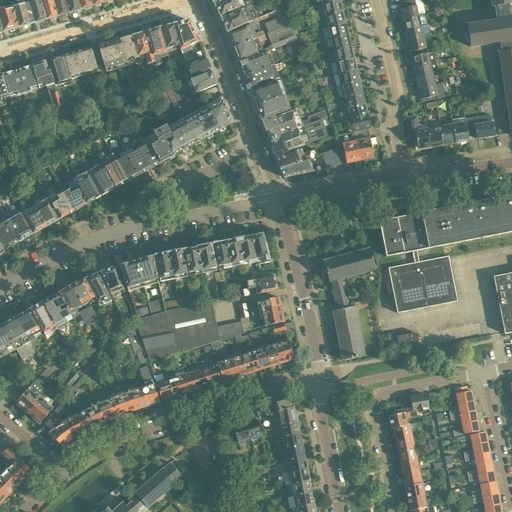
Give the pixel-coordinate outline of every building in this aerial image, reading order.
[(0,0),(0,25),(2,32),(3,32),(9,30),(18,28),(12,6),(4,8),(1,0),(0,0)] [(12,6),(18,28),(33,23),(26,0),(20,0),(21,3),(12,6)] [(26,0),(33,23),(45,20),(39,0),(37,0),(35,1),(34,0),(26,0)] [(39,0),(45,20),(57,16),(52,0),(39,0)] [(52,0),(57,16),(68,13),(64,0),(52,0)] [(64,0),(68,13),(80,10),(77,0),(64,0)] [(77,0),(80,10),(92,6),(90,0),(77,0)] [(241,0),(220,0),(213,3),(220,17),(240,8),(240,7),(244,5),(241,0)] [(319,17),(343,11),(341,5),(340,6),(338,0),(321,4),(316,6),(319,17)] [(511,0),(490,0),(492,7),(494,6),(496,20),(467,25),(470,47),(495,43),(500,42),(501,52),(499,52),(511,134),(511,133),(511,0)] [(283,8),(280,3),(274,6),(274,5),(269,7),(271,13),(283,8)] [(227,32),(252,21),(258,18),(252,5),(246,8),(241,10),(221,19),(227,32)] [(401,21),(417,18),(415,6),(401,9),(402,15),(400,15),(401,21)] [(344,17),(343,11),(319,17),(322,29),(344,23),(343,17),(344,17)] [(406,31),(420,28),(427,26),(425,16),(417,18),(401,21),(402,26),(404,25),(406,31)] [(188,20),(178,23),(173,25),(181,50),(182,54),(191,50),(189,46),(198,42),(188,20)] [(332,39),(348,35),(347,29),(346,29),(344,23),(322,29),(325,40),(332,39)] [(297,40),(294,32),(290,24),(289,25),(269,33),(267,34),(272,45),(273,49),(297,40)] [(180,50),(181,50),(173,25),(159,28),(167,54),(167,53),(180,49),(180,50)] [(251,25),(228,34),(233,48),(264,35),(262,31),(255,34),(251,25)] [(146,32),(156,66),(162,64),(161,58),(168,56),(167,53),(167,54),(159,28),(146,32)] [(420,28),(406,31),(407,36),(405,37),(406,41),(422,38),(420,28)] [(156,68),(156,66),(146,32),(132,36),(138,56),(139,56),(145,54),(148,63),(146,64),(148,70),(156,68)] [(266,40),(264,35),(233,48),(238,61),(263,51),(259,43),(266,40)] [(350,40),(348,35),(332,39),(335,51),(350,47),(349,40),(350,40)] [(138,56),(132,36),(120,40),(127,62),(134,60),(134,59),(139,58),(139,56),(138,56)] [(422,38),(406,41),(407,46),(409,46),(411,51),(425,48),(422,38)] [(127,63),(127,62),(120,40),(98,46),(105,69),(127,63)] [(351,52),(350,47),(335,51),(337,62),(354,58),(353,52),(351,52)] [(98,72),(91,48),(77,52),(84,76),(98,72)] [(71,80),(84,76),(77,52),(64,56),(71,80)] [(268,52),(239,62),(245,76),(273,65),(268,52)] [(433,52),(426,54),(412,57),(413,62),(411,63),(412,68),(436,63),(433,52)] [(71,80),(64,56),(51,60),(58,85),(64,84),(71,82),(71,80)] [(187,81),(211,71),(205,57),(182,67),(187,81)] [(337,62),(340,74),(356,70),(354,64),(355,64),(354,58),(337,62)] [(51,100),(43,102),(45,111),(64,106),(64,104),(60,92),(59,92),(57,86),(55,87),(50,68),(47,69),(45,61),(40,63),(32,65),(38,86),(38,89),(46,86),(51,100)] [(438,74),(436,63),(412,68),(414,73),(416,72),(417,78),(431,75),(438,74)] [(273,65),(245,76),(250,89),(278,79),(273,65)] [(13,71),(3,74),(10,98),(11,98),(17,96),(31,92),(38,90),(37,86),(36,86),(31,66),(21,69),(13,71)] [(357,76),(356,70),(340,74),(333,76),(336,88),(360,81),(358,75),(357,76)] [(195,94),(216,85),(211,72),(186,82),(192,95),(195,94)] [(115,73),(107,75),(109,83),(117,81),(115,73)] [(12,102),(11,98),(10,98),(3,74),(0,74),(0,112),(1,114),(5,113),(4,108),(3,108),(2,107),(6,105),(6,103),(12,102)] [(431,75),(417,78),(419,83),(416,84),(417,89),(434,86),(431,75)] [(166,90),(171,88),(173,87),(171,81),(163,84),(166,90)] [(279,81),(251,91),(253,96),(256,105),(284,95),(279,81)] [(339,99),(346,97),(361,93),(360,87),(361,87),(360,81),(336,88),(339,99)] [(434,86),(417,89),(419,94),(421,93),(422,99),(436,96),(434,86)] [(203,98),(213,94),(218,92),(216,87),(201,94),(203,98)] [(178,102),(171,88),(166,90),(165,90),(172,104),(178,102)] [(363,99),(361,93),(346,97),(349,109),(365,105),(364,99),(363,99)] [(284,95),(256,105),(260,115),(262,120),(289,110),(284,95)] [(206,105),(219,130),(231,123),(221,97),(206,105)] [(152,99),(150,100),(142,103),(145,109),(155,105),(152,99)] [(38,105),(18,110),(20,116),(39,111),(38,105)] [(207,136),(219,130),(206,105),(194,112),(196,116),(207,136)] [(365,105),(349,109),(344,110),(347,122),(351,120),(368,116),(368,114),(367,115),(366,111),(367,110),(365,105)] [(269,139),(303,126),(297,109),(281,115),(263,122),(266,132),(267,132),(269,139)] [(310,123),(327,117),(325,111),(307,117),(310,123)] [(194,143),(207,136),(196,116),(194,112),(181,119),(194,143)] [(371,128),(368,116),(351,120),(354,132),(354,133),(367,129),(371,128)] [(303,126),(269,139),(272,146),(275,156),(328,137),(325,129),(330,127),(327,117),(310,123),(303,126)] [(430,146),(427,130),(426,124),(417,126),(416,117),(406,119),(410,140),(416,139),(417,148),(430,146)] [(132,127),(138,124),(135,118),(129,122),(132,127)] [(451,120),(452,126),(455,144),(468,141),(464,118),(451,120)] [(172,156),(194,143),(181,119),(168,126),(168,125),(167,125),(166,125),(169,131),(172,156)] [(476,139),(495,136),(495,134),(493,122),(474,125),(476,139)] [(147,138),(160,163),(172,156),(169,131),(166,125),(153,132),(154,134),(147,138)] [(455,144),(452,126),(440,127),(443,144),(455,142),(455,144)] [(430,146),(443,144),(440,127),(427,130),(430,146)] [(354,132),(353,132),(359,159),(360,159),(373,156),(369,137),(367,129),(354,133),(354,132)] [(360,160),(360,159),(359,159),(353,132),(351,133),(353,142),(342,144),(346,163),(360,160)] [(160,163),(147,138),(145,135),(134,142),(149,169),(160,163)] [(127,155),(138,175),(149,169),(134,142),(128,145),(130,149),(125,152),(127,155)] [(127,155),(125,152),(123,148),(112,154),(127,181),(138,175),(127,155)] [(297,150),(276,158),(280,170),(317,157),(314,150),(303,154),(301,149),(297,150)] [(280,170),(283,177),(342,165),(337,149),(317,157),(280,170)] [(127,181),(112,154),(106,157),(108,161),(103,164),(104,166),(104,167),(116,188),(127,181)] [(82,162),(85,168),(90,165),(87,159),(82,162)] [(116,188),(104,167),(96,171),(94,167),(88,171),(102,195),(107,192),(107,193),(116,188)] [(83,178),(74,183),(86,204),(95,199),(100,196),(88,175),(87,172),(81,175),(83,178)] [(78,209),(86,204),(74,183),(73,180),(66,184),(67,186),(60,190),(73,212),(78,209)] [(68,214),(73,212),(60,190),(57,185),(55,186),(45,191),(60,219),(68,214)] [(396,217),(379,221),(386,257),(414,251),(416,263),(388,268),(397,313),(457,302),(448,257),(419,262),(416,251),(460,242),(468,241),(511,232),(511,194),(511,195),(406,216),(396,217)] [(41,201),(34,206),(46,226),(54,222),(58,220),(46,199),(41,201)] [(38,231),(46,226),(34,206),(22,212),(34,233),(38,231)] [(4,217),(18,242),(22,240),(32,234),(18,210),(10,214),(4,217)] [(0,245),(3,251),(17,243),(16,243),(18,242),(4,217),(0,219),(0,245)] [(352,238),(350,231),(340,233),(342,240),(352,238)] [(251,237),(255,259),(263,258),(264,263),(270,262),(267,254),(268,254),(265,245),(262,234),(259,235),(251,237)] [(243,262),(255,259),(251,237),(238,239),(243,262)] [(230,264),(243,262),(238,239),(226,241),(230,264)] [(218,266),(230,264),(226,241),(218,243),(213,244),(218,266)] [(211,244),(197,247),(203,274),(212,272),(211,269),(216,268),(211,244)] [(203,274),(197,247),(184,249),(189,273),(194,272),(195,275),(203,273),(203,274)] [(338,307),(347,305),(344,295),(340,280),(367,272),(375,270),(369,248),(362,249),(330,258),(323,260),(329,282),(331,282),(338,307)] [(187,277),(187,274),(182,250),(168,252),(173,276),(174,280),(187,277)] [(160,283),(174,280),(173,276),(168,252),(154,255),(159,279),(160,283)] [(152,256),(119,265),(127,288),(158,279),(153,256),(152,256)] [(126,324),(135,321),(115,267),(100,272),(109,290),(116,306),(126,324)] [(503,331),(504,334),(511,332),(511,272),(493,277),(503,331)] [(98,273),(85,279),(96,300),(99,307),(112,301),(110,298),(98,273)] [(255,288),(256,294),(277,290),(273,275),(246,281),(248,289),(255,288)] [(90,304),(96,300),(85,279),(72,286),(83,306),(89,302),(90,304)] [(235,285),(237,297),(243,296),(241,283),(235,285)] [(80,315),(79,313),(76,310),(83,306),(72,286),(59,292),(73,318),(80,315)] [(67,322),(73,318),(59,292),(58,293),(42,301),(61,335),(65,332),(62,327),(69,324),(67,322)] [(374,303),(376,294),(350,298),(351,303),(372,300),(371,304),(374,303)] [(278,300),(278,297),(259,301),(265,327),(283,323),(283,321),(284,320),(283,316),(282,316),(280,305),(280,304),(280,300),(278,300)] [(62,338),(61,335),(42,301),(42,302),(30,309),(45,336),(57,329),(59,333),(57,335),(60,339),(62,338)] [(179,309),(177,301),(164,303),(166,312),(179,309)] [(180,309),(194,307),(193,301),(179,304),(180,309)] [(212,303),(194,307),(180,309),(165,312),(135,321),(146,350),(149,360),(157,359),(160,358),(173,355),(176,355),(176,354),(201,346),(210,343),(220,340),(234,336),(240,334),(243,333),(243,331),(241,322),(217,327),(212,303)] [(347,305),(338,307),(339,310),(332,311),(342,360),(365,356),(355,307),(348,308),(347,305)] [(85,309),(93,324),(99,321),(91,306),(85,309)] [(163,313),(161,306),(149,310),(151,316),(163,313)] [(87,328),(93,324),(85,309),(79,313),(80,315),(87,328)] [(38,344),(35,338),(42,334),(28,310),(15,317),(29,342),(32,348),(38,344)] [(2,324),(16,349),(22,360),(35,353),(32,348),(29,342),(15,317),(2,324)] [(240,319),(241,322),(243,331),(250,330),(248,318),(240,319)] [(146,350),(135,321),(126,324),(115,328),(118,335),(117,335),(122,347),(127,346),(124,338),(128,337),(135,355),(136,354),(140,364),(138,365),(143,381),(139,383),(140,386),(139,386),(146,407),(153,404),(153,403),(159,401),(153,384),(147,367),(147,366),(145,362),(149,360),(146,350)] [(429,345),(487,334),(485,322),(426,333),(429,345)] [(10,353),(16,349),(2,324),(0,325),(0,351),(3,357),(10,353)] [(273,328),(261,330),(262,333),(274,331),(275,334),(286,330),(284,324),(273,328)] [(420,331),(401,335),(404,347),(423,343),(420,331)] [(234,336),(236,341),(236,343),(248,339),(247,335),(242,337),(240,334),(234,336)] [(115,342),(111,335),(103,338),(107,346),(115,342)] [(222,348),(222,346),(220,340),(210,343),(213,351),(222,348)] [(271,346),(264,348),(270,366),(278,364),(279,363),(287,360),(288,361),(292,360),(292,358),(294,358),(291,344),(290,345),(289,341),(281,343),(271,346)] [(266,368),(270,366),(264,348),(257,351),(257,350),(247,353),(247,354),(241,356),(246,374),(254,371),(255,370),(265,367),(266,368)] [(61,352),(54,356),(56,360),(63,356),(61,352)] [(67,355),(73,360),(76,357),(73,352),(67,355)] [(173,355),(160,358),(163,365),(164,365),(175,362),(173,355)] [(43,367),(55,360),(54,356),(46,360),(44,358),(39,361),(43,367)] [(243,375),(246,374),(241,356),(234,358),(224,361),(224,362),(217,364),(218,368),(222,381),(226,379),(227,380),(231,379),(231,378),(241,375),(243,375)] [(207,365),(207,364),(205,360),(201,362),(202,366),(209,385),(213,383),(214,384),(218,383),(219,382),(220,381),(215,365),(214,363),(207,365)] [(204,386),(209,385),(202,366),(198,367),(198,368),(190,371),(197,390),(203,388),(204,386)] [(197,390),(190,371),(184,373),(184,372),(179,373),(185,393),(190,391),(192,391),(197,390)] [(63,372),(57,378),(63,383),(68,377),(63,372)] [(167,377),(173,396),(178,395),(180,395),(183,394),(184,393),(185,393),(179,373),(174,375),(175,376),(168,378),(167,377)] [(70,384),(71,385),(79,376),(76,374),(68,382),(70,384)] [(168,398),(173,396),(167,377),(163,378),(162,374),(154,376),(156,382),(156,384),(161,400),(163,400),(164,400),(168,399),(168,398)] [(39,386),(45,379),(41,375),(35,382),(39,386)] [(16,402),(29,414),(43,399),(46,396),(47,395),(43,391),(44,390),(39,386),(35,382),(34,381),(29,387),(16,402)] [(63,394),(71,385),(70,384),(68,382),(64,387),(67,389),(63,393),(63,394)] [(24,390),(15,383),(3,392),(14,401),(24,390)] [(146,407),(139,386),(132,388),(116,394),(109,397),(109,396),(108,397),(113,408),(117,417),(124,414),(125,413),(136,409),(140,407),(142,408),(146,407)] [(455,389),(458,404),(473,401),(471,391),(467,392),(466,387),(455,389)] [(63,394),(63,393),(60,391),(54,399),(58,403),(65,395),(63,394)] [(428,407),(426,395),(410,398),(412,408),(413,410),(415,409),(416,409),(428,407)] [(53,408),(47,403),(50,400),(46,396),(43,399),(29,414),(34,419),(34,420),(37,423),(38,423),(39,423),(53,408)] [(112,419),(117,417),(113,408),(108,397),(101,400),(84,408),(79,411),(89,430),(96,426),(96,425),(110,419),(111,418),(112,419)] [(281,425),(298,422),(297,416),(296,417),(294,407),(291,408),(288,399),(264,407),(267,416),(278,412),(281,425)] [(475,411),(473,401),(458,404),(459,409),(449,411),(450,416),(475,411)] [(72,438),(77,435),(67,418),(60,422),(58,420),(63,414),(62,412),(64,411),(60,405),(49,417),(56,424),(52,427),(53,428),(48,435),(58,444),(58,443),(62,446),(63,445),(64,445),(65,445),(68,443),(68,442),(67,441),(72,439),(72,438)] [(417,415),(416,409),(415,409),(413,410),(412,408),(394,411),(395,415),(388,416),(390,428),(406,425),(405,417),(417,415)] [(86,432),(89,430),(79,411),(72,415),(67,418),(77,435),(84,431),(86,432)] [(475,411),(450,416),(451,421),(461,419),(462,424),(477,421),(475,411)] [(250,421),(244,423),(250,439),(255,438),(254,436),(261,434),(256,419),(255,419),(254,418),(250,420),(250,421)] [(479,431),(477,421),(462,424),(463,429),(453,431),(454,436),(479,431)] [(283,437),(299,433),(298,428),(299,428),(298,422),(281,425),(283,437)] [(250,439),(244,423),(240,424),(239,423),(235,425),(235,426),(233,427),(238,442),(245,439),(245,441),(250,439)] [(396,439),(411,436),(409,425),(406,425),(390,428),(391,428),(393,428),(396,439)] [(471,440),(472,445),(487,443),(485,432),(460,437),(461,442),(471,440)] [(285,449),(303,445),(302,440),(300,440),(299,433),(283,437),(285,449)] [(414,448),(411,436),(396,439),(398,451),(414,448)] [(489,453),(487,443),(472,445),(473,450),(463,452),(464,458),(489,453)] [(6,450),(0,444),(0,455),(1,454),(12,464),(9,468),(8,468),(22,481),(26,476),(27,476),(30,474),(30,472),(31,471),(27,466),(28,465),(20,457),(18,459),(7,448),(6,450)] [(288,460),(304,457),(303,452),(304,452),(303,445),(285,449),(288,460)] [(400,463),(416,460),(414,448),(398,451),(400,463)] [(491,462),(489,453),(464,458),(465,462),(475,460),(476,465),(491,462)] [(290,472),(307,468),(306,464),(305,464),(304,457),(288,460),(286,460),(286,463),(283,464),(285,473),(290,472)] [(418,471),(416,460),(400,463),(403,475),(418,471)] [(493,472),(491,462),(476,465),(477,470),(467,472),(468,477),(493,472)] [(136,511),(145,505),(147,508),(160,497),(176,483),(175,482),(182,477),(170,463),(163,469),(163,468),(134,493),(135,494),(128,500),(130,503),(126,506),(122,502),(122,503),(118,498),(102,511),(136,511)] [(1,472),(0,472),(0,502),(1,503),(5,499),(5,498),(11,491),(16,485),(18,485),(20,482),(20,481),(21,481),(22,481),(8,468),(3,473),(1,472)] [(293,484),(308,481),(307,475),(309,475),(307,468),(290,472),(293,484)] [(405,486),(421,483),(418,471),(403,475),(405,486)] [(495,481),(493,472),(468,477),(469,482),(479,480),(480,485),(495,482),(495,481)] [(301,494),(311,492),(310,487),(311,486),(310,482),(309,482),(308,481),(293,484),(295,496),(301,494)] [(472,497),(482,495),(497,492),(495,482),(480,485),(481,490),(471,492),(472,497)] [(423,495),(421,483),(405,486),(408,498),(423,495)] [(297,508),(313,504),(313,503),(314,502),(313,498),(312,498),(311,492),(301,494),(295,496),(288,497),(290,509),(297,508)] [(500,505),(497,492),(482,495),(482,497),(472,499),(473,504),(483,502),(485,508),(499,505),(500,505)] [(410,510),(426,507),(423,495),(408,498),(410,510)]
